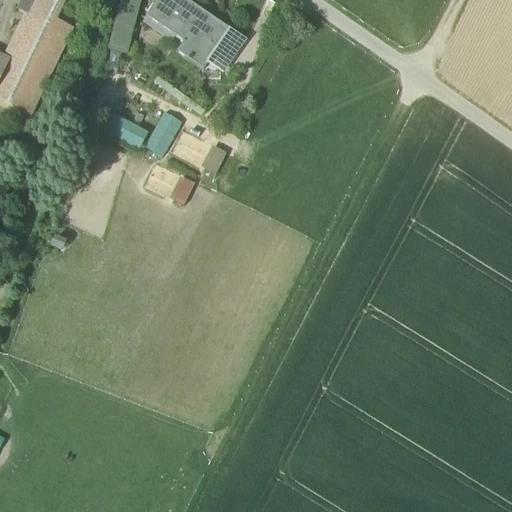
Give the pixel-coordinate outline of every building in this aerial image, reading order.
[(118,0),(106,50),(127,56),(140,0),(118,0)] [(224,30),(180,0),(156,0),(144,19),(181,45),(175,54),(197,69),(224,30)] [(22,14),(0,56),(0,55),(0,102),(7,106),(46,26),(22,14)] [(102,134),(140,151),(148,132),(111,115),(102,134)] [(177,130),(160,120),(146,148),(163,159),(177,130)] [(226,156),(211,148),(200,170),(216,177),(226,156)]
